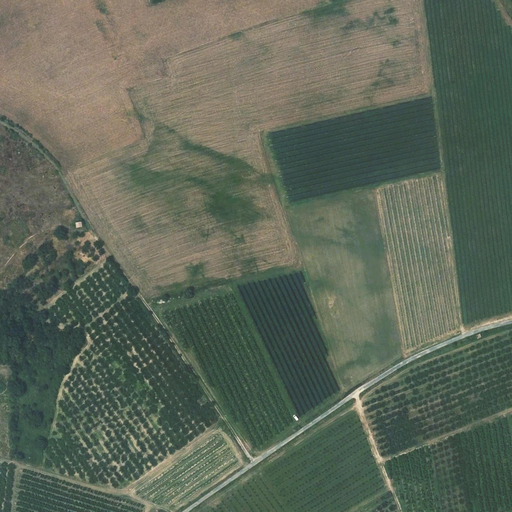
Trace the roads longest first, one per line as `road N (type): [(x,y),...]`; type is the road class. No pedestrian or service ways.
road 1 (track): [(0,119),(62,175),(254,462)]
road 2 (unclassified): [(184,511),(412,358),(511,321)]
road 3 (track): [(355,393),(401,511)]
